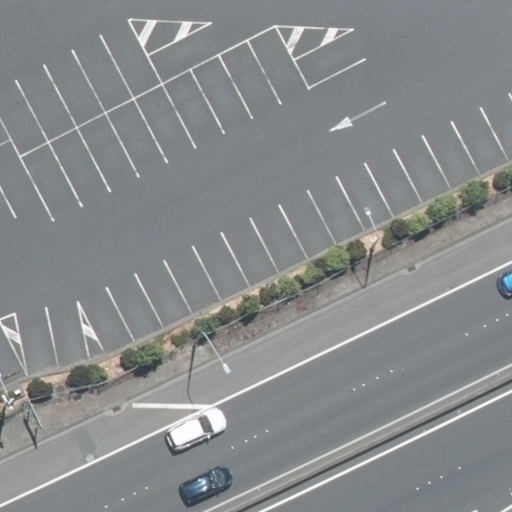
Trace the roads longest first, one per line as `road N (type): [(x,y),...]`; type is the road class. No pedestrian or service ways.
road 1 (trunk): [(88,511),(511,309)]
road 2 (trunk): [(511,443),(366,511)]
